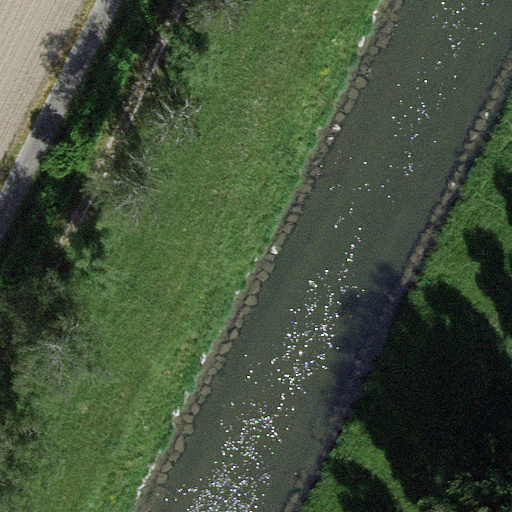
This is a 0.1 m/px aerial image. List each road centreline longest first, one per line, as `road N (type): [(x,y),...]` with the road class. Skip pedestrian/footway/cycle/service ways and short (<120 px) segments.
road 1 (track): [(0,467),(223,0)]
road 2 (track): [(113,0),(0,230)]
